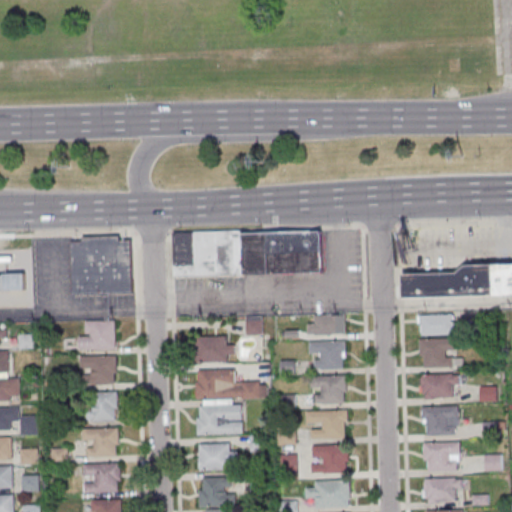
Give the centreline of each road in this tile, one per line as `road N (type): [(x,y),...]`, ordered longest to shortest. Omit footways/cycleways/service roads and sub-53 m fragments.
road 1 (trunk): [(0,211),(511,191)]
road 2 (trunk): [(378,117),(311,136),(157,141),(140,158),(136,177),(149,208)]
road 3 (residential): [(389,511),(381,304)]
road 4 (residential): [(159,511),(153,309)]
road 5 (trunk): [(378,117),(183,119)]
road 6 (trunk): [(183,119),(0,124)]
road 7 (trunk): [(511,115),(378,117)]
